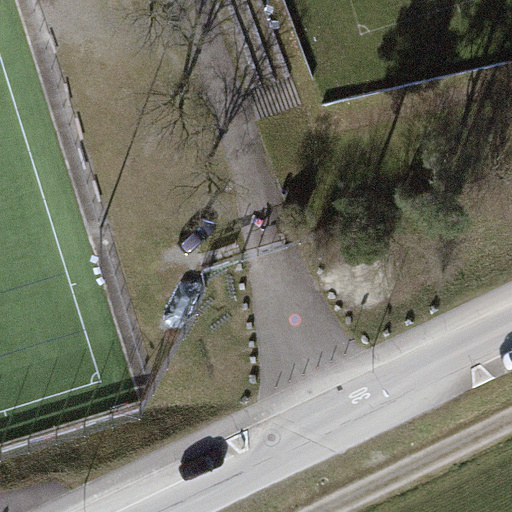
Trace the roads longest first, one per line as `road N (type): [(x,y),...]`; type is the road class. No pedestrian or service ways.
road 1 (residential): [(119,511),(511,330)]
road 2 (unknown): [(347,406),(233,0)]
road 3 (track): [(331,511),(511,421)]
